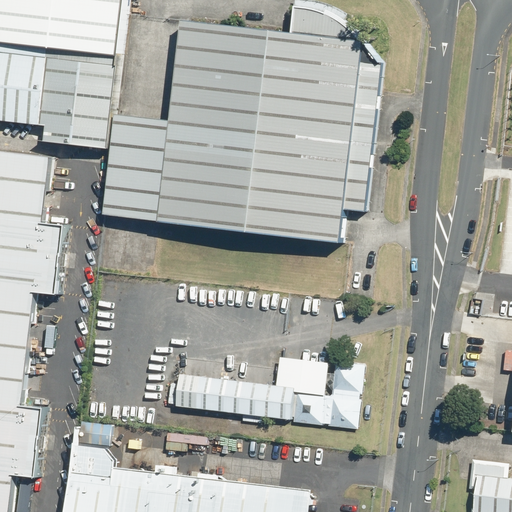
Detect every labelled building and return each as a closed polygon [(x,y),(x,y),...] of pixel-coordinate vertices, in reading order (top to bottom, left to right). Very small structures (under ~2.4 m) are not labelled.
[(0,0),(0,119),(49,125),(48,140),(111,147),(115,115),(127,0),(0,0)] [(318,9),(300,6),(297,33),(187,21),(175,121),(115,115),(111,147),(104,215),(345,243),(349,209),(369,211),(386,64),(368,41),(360,34),(346,22),(332,14),(318,9)] [(0,511),(13,511),(17,474),(40,477),(48,408),(26,406),(39,292),(61,294),(69,225),(48,223),(56,157),(0,150),(0,511)] [(280,385),(183,374),(180,405),(297,419),(297,420),(360,428),(368,364),(339,360),(335,396),(327,395),(331,362),(283,356),(280,385)] [(198,434),(177,432),(176,440),(197,443),(198,434)] [(118,461),(109,448),(77,445),(69,511),(312,511),(315,488),(117,466),(118,461)] [(511,511),(511,477),(510,477),(511,463),(474,459),(471,487),(479,488),(477,507),(474,506),(473,511),(511,511)]
